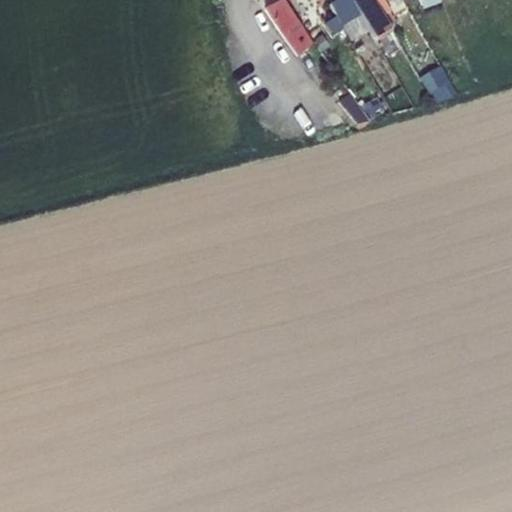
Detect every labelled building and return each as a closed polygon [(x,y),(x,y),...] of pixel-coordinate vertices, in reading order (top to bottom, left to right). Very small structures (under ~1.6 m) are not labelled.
[(362,0),(359,0),(344,8),(354,28),(361,40),(380,29),(367,7),(362,0)] [(378,0),(367,7),(380,29),(388,42),(405,33),(402,27),(397,20),(386,0),(378,0)] [(394,0),(386,0),(397,20),(403,16),(394,0)] [(433,0),(437,11),(454,5),(452,0),(433,0)] [(298,3),(279,12),(301,42),(313,58),(328,48),(298,3)] [(397,20),(402,27),(408,23),(403,16),(397,20)] [(384,124),(364,96),(354,105),(372,127),(384,124)]
